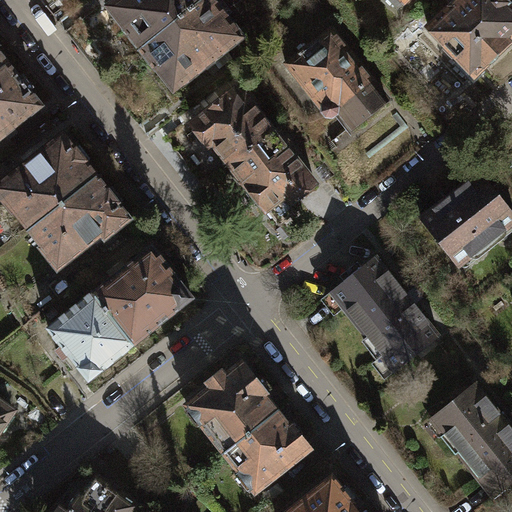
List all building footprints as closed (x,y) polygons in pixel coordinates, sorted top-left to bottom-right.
[(113,0),(104,7),(139,50),(201,0),(113,0)] [(215,0),(201,0),(139,50),(174,93),(244,36),(215,0)] [(387,0),(397,9),(406,0),(387,0)] [(511,7),(505,0),(457,0),(428,27),(443,42),(442,49),(452,58),(459,59),(474,75),(511,39),(511,7)] [(331,29),(297,56),(291,56),(287,60),(287,67),(291,72),(294,72),(322,107),(322,113),(326,117),(333,117),(339,111),(353,127),(388,99),(331,29)] [(7,62),(0,67),(0,136),(41,104),(7,62)] [(234,90),(175,136),(210,180),(230,164),(273,130),(245,94),(240,98),(234,90)] [(273,130),(230,164),(230,173),(238,184),(244,184),(278,226),(299,209),(293,201),(316,183),(273,130)] [(0,183),(0,195),(25,228),(95,174),(64,134),(0,183)] [(511,212),(479,171),(419,219),(457,266),(511,221),(511,212)] [(130,218),(95,174),(25,228),(56,268),(103,232),(106,236),(130,218)] [(192,298),(152,245),(94,290),(136,342),(192,298)] [(376,257),(332,292),(367,335),(363,338),(378,357),(382,354),(395,370),(438,336),(376,257)] [(136,342),(94,290),(48,327),(89,379),(136,342)] [(242,359),(186,402),(224,450),(279,407),(242,359)] [(511,480),(511,429),(474,382),(431,416),(444,432),(440,435),(454,454),(458,451),(494,495),(511,480)] [(13,410),(0,400),(0,429),(3,431),(14,415),(10,413),(13,410)] [(279,407),(224,450),(256,490),(311,447),(279,407)] [(361,511),(331,474),(282,511),(361,511)] [(131,511),(138,504),(95,475),(84,490),(79,487),(67,505),(61,502),(54,511),(131,511)]
